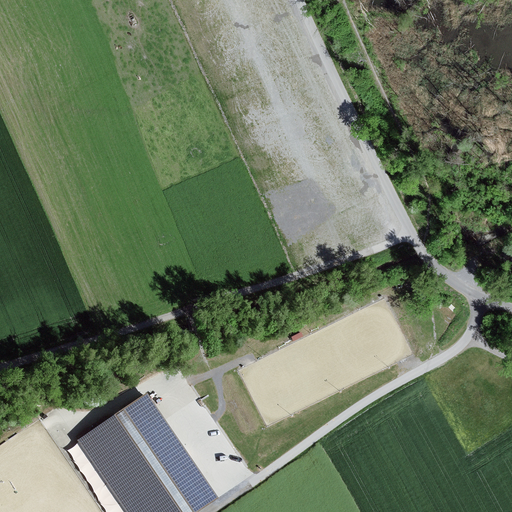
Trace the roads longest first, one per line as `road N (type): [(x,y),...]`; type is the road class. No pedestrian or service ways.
road 1 (track): [(511,306),(483,298),(428,261),(299,0)]
road 2 (track): [(360,255),(0,367)]
road 3 (track): [(483,298),(468,339),(355,407),(209,511)]
